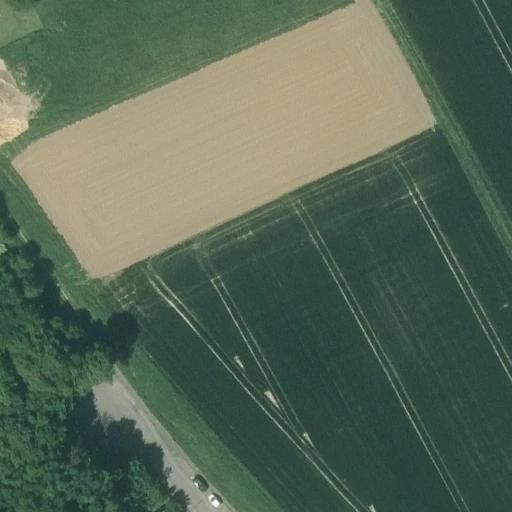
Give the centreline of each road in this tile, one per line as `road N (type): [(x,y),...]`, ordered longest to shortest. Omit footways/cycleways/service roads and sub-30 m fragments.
road 1 (track): [(273,511),(52,252),(0,173)]
road 2 (track): [(511,239),(384,0)]
road 3 (residential): [(203,511),(94,383)]
